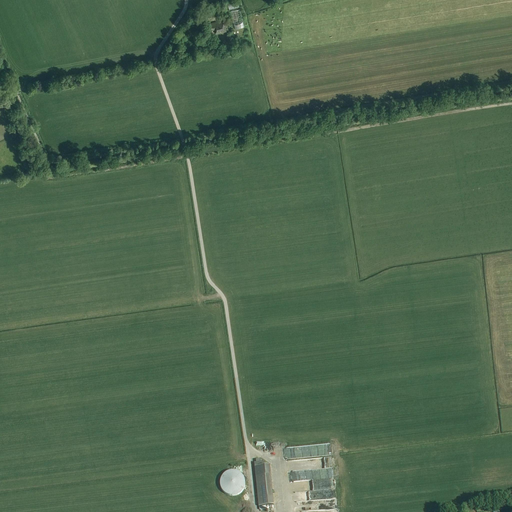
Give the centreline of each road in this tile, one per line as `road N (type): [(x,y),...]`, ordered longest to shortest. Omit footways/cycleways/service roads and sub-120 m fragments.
road 1 (track): [(245,439),(225,301),(206,273),(187,156),(155,64),(186,0)]
road 2 (track): [(511,103),(339,131)]
